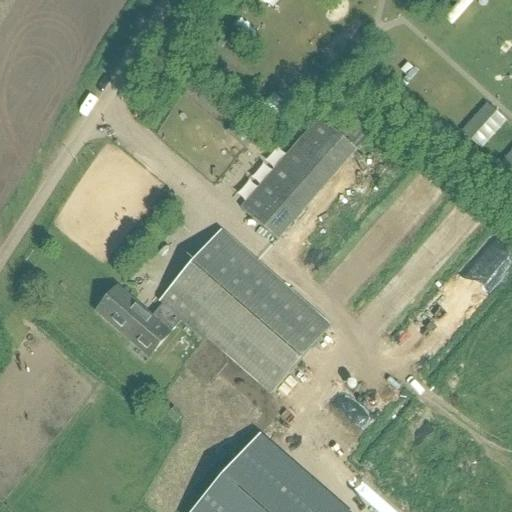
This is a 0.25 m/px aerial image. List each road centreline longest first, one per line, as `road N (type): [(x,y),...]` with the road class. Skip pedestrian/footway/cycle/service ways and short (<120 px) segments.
road 1 (unknown): [(103,102),(340,307),(348,333),(319,384),(314,421),(370,511)]
road 2 (unclassified): [(0,261),(170,0)]
